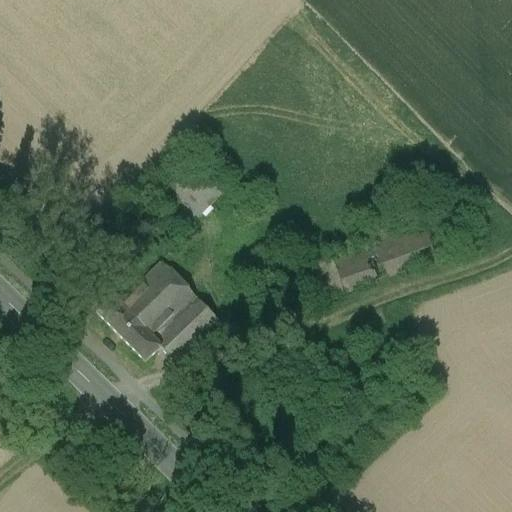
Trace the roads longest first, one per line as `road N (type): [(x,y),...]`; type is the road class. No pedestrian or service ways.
road 1 (track): [(0,464),(248,338),(316,330),(511,249)]
road 2 (primary): [(219,511),(0,295)]
